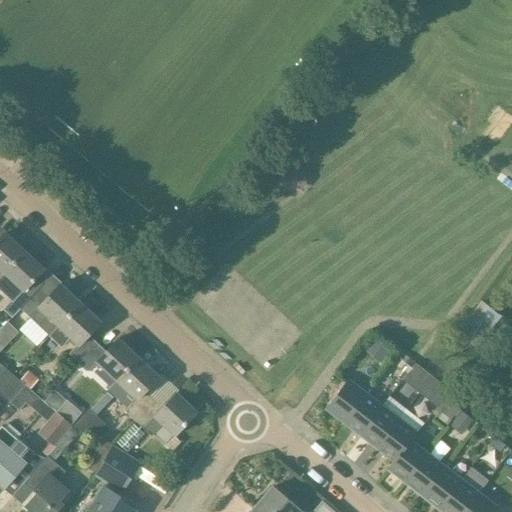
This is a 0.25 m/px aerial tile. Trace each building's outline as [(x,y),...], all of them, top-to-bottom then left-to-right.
[(0,276),(24,251),(5,233),(0,238),(0,276)] [(44,269),(24,251),(0,276),(0,284),(5,289),(12,281),(23,291),(44,269)] [(182,294),(198,276),(190,269),(174,287),(182,294)] [(59,326),(80,303),(60,284),(48,297),(40,289),(16,315),(25,323),(31,317),(39,325),(47,315),(59,326)] [(453,326),(472,344),(496,319),(477,301),(453,326)] [(80,303),(59,326),(50,335),(62,346),(70,337),(79,345),(70,353),(80,362),(97,343),(89,335),(101,322),(80,303)] [(0,351),(18,332),(7,322),(0,329),(0,351)] [(374,335),(367,349),(385,358),(392,344),(374,335)] [(97,362),(117,381),(139,358),(119,339),(106,352),(97,343),(80,362),(89,371),(97,362)] [(159,377),(139,358),(117,381),(109,390),(128,408),(125,411),(135,420),(155,398),(147,390),(159,377)] [(404,380),(462,432),(473,419),(446,395),(451,390),(420,362),(404,380)] [(0,365),(0,394),(9,403),(24,386),(0,366),(0,365)] [(326,408),(343,421),(365,392),(348,379),(326,408)] [(47,406),(24,386),(9,403),(18,411),(25,403),(39,415),(47,406)] [(383,406),(365,392),(343,421),(360,435),(383,406)] [(164,407),(155,398),(135,420),(152,436),(163,425),(175,436),(197,413),(176,393),(164,407)] [(422,427),(427,419),(391,396),(386,404),(422,427)] [(47,406),(39,415),(47,422),(36,433),(51,447),(70,426),(47,406)] [(400,420),(383,406),(360,435),(378,448),(400,420)] [(418,433),(400,420),(378,448),(394,461),(410,440),(411,441),(418,433)] [(130,448),(144,429),(135,422),(121,441),(130,448)] [(0,426),(0,460),(18,440),(1,425),(0,426)] [(34,454),(18,440),(0,460),(0,482),(6,487),(17,474),(34,454)] [(84,466),(95,473),(105,458),(112,448),(99,440),(84,466)] [(388,469),(406,483),(428,454),(411,441),(410,440),(394,461),(388,469)] [(123,491),(141,463),(114,446),(96,473),(101,476),(123,491)] [(46,459),(34,454),(17,474),(26,482),(46,459)] [(445,467),(428,454),(406,483),(423,496),(445,467)] [(49,455),(46,459),(26,482),(38,493),(27,506),(34,511),(55,511),(63,503),(60,500),(70,489),(59,480),(67,471),(49,455)] [(466,477),(483,490),(492,479),(475,466),(466,477)] [(462,481),(445,467),(423,496),(439,509),(462,481)] [(464,511),(479,494),(462,481),(439,509),(442,511),(464,511)] [(274,486),(255,508),(260,511),(301,511),(303,510),(274,486)] [(97,511),(135,511),(138,508),(105,487),(98,499),(104,502),(97,511)] [(491,511),(495,507),(479,494),(464,511),(491,511)] [(315,511),(341,511),(324,500),(315,511)]
